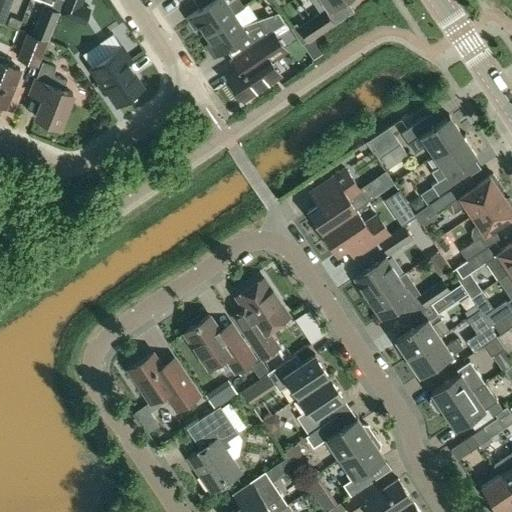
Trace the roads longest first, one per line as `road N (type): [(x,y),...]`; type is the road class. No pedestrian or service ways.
road 1 (residential): [(170,511),(99,407),(91,372),(98,336),(257,239),(289,249),(319,288),(441,511)]
road 2 (residential): [(187,82),(86,155),(33,154),(0,141)]
road 3 (tertiary): [(511,108),(436,0)]
